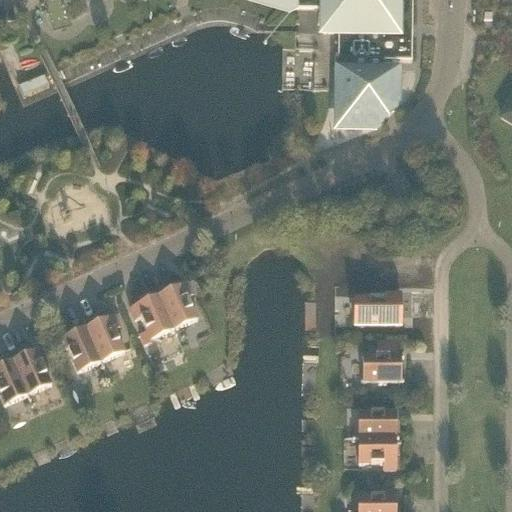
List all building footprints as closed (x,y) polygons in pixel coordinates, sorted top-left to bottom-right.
[(0,0),(0,30),(16,25),(7,0),(0,0)] [(324,13),(324,36),(339,36),(338,64),(383,65),(412,65),(413,0),(261,0),(296,10),(295,13),(324,13)] [(383,73),(383,65),(338,64),(337,131),(374,132),(397,111),(397,73),(383,73)] [(511,102),(501,121),(511,127),(511,102)] [(198,324),(187,301),(193,298),(188,288),(159,301),(174,334),(198,324)] [(355,304),(355,330),(400,330),(400,298),(387,298),(387,304),(355,304)] [(135,324),(140,322),(151,345),(174,334),(159,301),(130,314),(135,324)] [(114,334),(120,331),(115,320),(86,333),(101,367),(125,357),(114,334)] [(64,343),(63,343),(78,378),(101,367),(86,333),(64,343)] [(377,345),(377,354),(398,354),(398,345),(377,345)] [(13,366),(28,400),(52,389),(36,355),(13,366)] [(364,386),(400,387),(400,360),(364,360),(364,386)] [(28,400),(13,366),(0,371),(0,399),(5,410),(28,400)] [(396,418),(396,417),(359,417),(359,443),(396,443),(396,418)] [(384,468),(384,474),(396,474),(396,443),(359,443),(359,468),(384,468)] [(384,495),(384,501),(359,501),(358,511),(395,511),(396,495),(384,495)]
